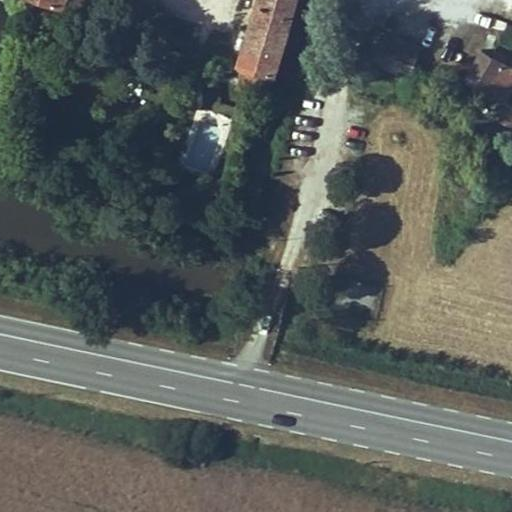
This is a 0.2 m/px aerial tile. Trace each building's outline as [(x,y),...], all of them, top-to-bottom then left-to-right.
[(29,0),(59,10),(61,0),(29,0)] [(295,0),(259,0),(237,70),(241,72),(266,80),(273,82),(300,1),(295,0)] [(387,43),(375,65),(401,79),(413,57),(387,43)] [(511,74),(495,66),(480,94),(501,105),(511,84),(511,74)] [(266,80),(241,72),(235,90),(259,99),(266,80)]
